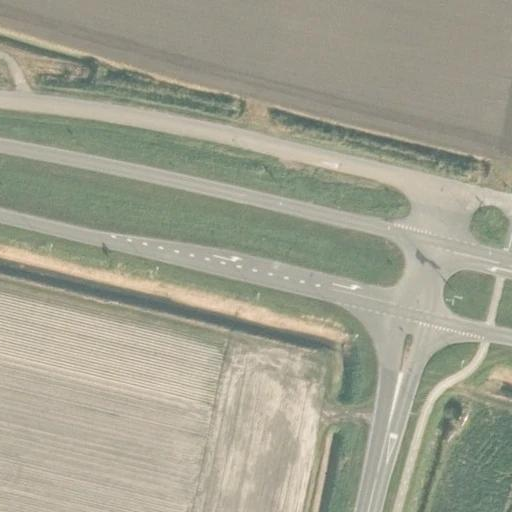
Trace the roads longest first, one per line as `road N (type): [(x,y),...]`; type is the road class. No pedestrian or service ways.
road 1 (unclassified): [(439,183),(212,128),(0,97)]
road 2 (primary): [(428,246),(0,150)]
road 3 (primary): [(0,220),(412,320)]
road 4 (primary): [(366,511),(412,320)]
